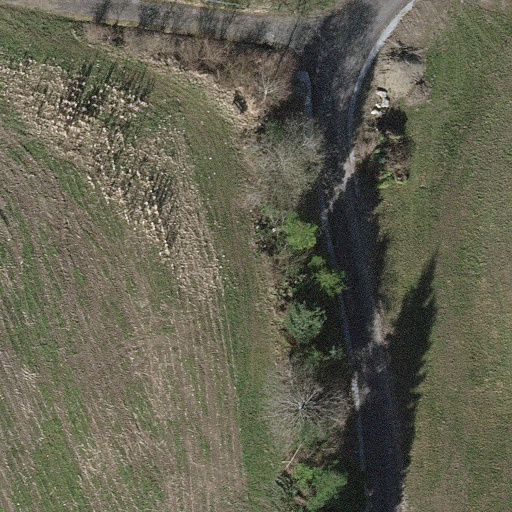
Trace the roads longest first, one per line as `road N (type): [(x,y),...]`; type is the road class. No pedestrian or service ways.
road 1 (residential): [(382,0),(347,43),(332,129),(387,511)]
road 2 (track): [(347,43),(53,0)]
